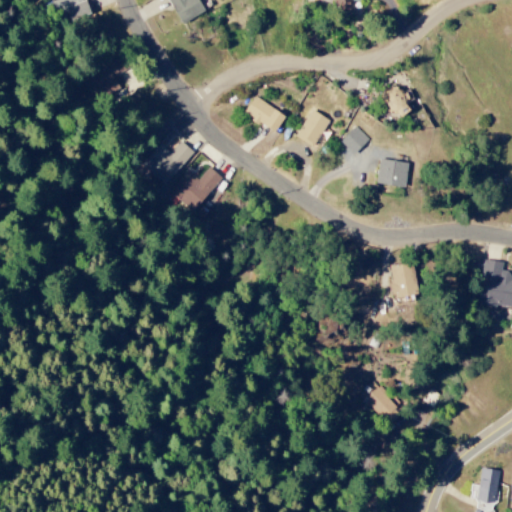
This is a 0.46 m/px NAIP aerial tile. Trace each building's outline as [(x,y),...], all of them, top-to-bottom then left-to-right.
[(51,0),(54,9),(83,0),(82,0),(51,0)] [(168,0),(177,23),(201,15),(196,0),(168,0)] [(69,22),(89,15),(84,1),(64,7),(69,22)] [(112,76),(124,70),(118,57),(90,70),(102,97),(118,89),(112,76)] [(409,114),(406,88),(380,92),(384,118),(409,114)] [(283,116),(252,97),(242,115),(273,133),(283,116)] [(309,147),(327,121),(310,110),(293,136),(309,147)] [(367,139),(353,127),(338,143),(352,155),(367,139)] [(158,144),(140,166),(164,186),(192,153),(179,142),(169,154),(158,144)] [(374,185),(403,188),(405,163),(377,160),(374,185)] [(167,192),(190,212),(220,179),(207,168),(196,180),(186,171),(167,192)] [(511,309),(511,280),(508,280),(509,272),(499,271),(501,263),(483,260),(476,304),(511,309)] [(388,266),(390,299),(414,297),(412,265),(388,266)] [(356,395),(388,428),(401,414),(370,382),(356,395)] [(498,472),(480,469),(473,502),(492,505),(498,472)]
